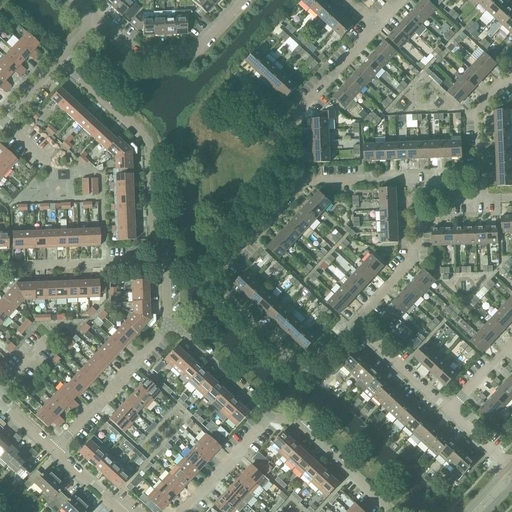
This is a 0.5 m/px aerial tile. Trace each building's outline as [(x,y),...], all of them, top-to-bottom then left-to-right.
[(105,0),(105,1),(113,8),(120,0),(105,0)] [(120,0),(113,8),(121,16),(135,0),(120,0)] [(193,0),(192,1),(205,13),(213,5),(207,0),(193,0)] [(318,15),(329,4),(325,0),(317,0),(310,8),(318,15)] [(422,0),(417,6),(429,17),(436,8),(427,0),(422,0)] [(480,0),(478,3),(486,10),(494,0),(480,0)] [(499,0),(494,0),(486,10),(494,17),(505,5),(499,0)] [(326,23),(337,11),(329,4),(318,15),(326,23)] [(511,10),(505,5),(494,17),(502,25),(511,13),(511,10)] [(429,17),(417,6),(410,14),(422,25),(429,17)] [(131,8),(124,16),(129,20),(136,13),(131,8)] [(186,34),(186,26),(191,26),(190,10),(174,11),(175,34),(186,34)] [(165,35),(163,11),(153,12),(153,18),(153,21),(154,35),(165,35)] [(175,34),(174,11),(163,11),(165,35),(175,34)] [(334,30),(345,18),(337,11),(326,23),(334,30)] [(140,27),(142,27),(142,35),(154,35),(153,21),(153,18),(142,18),(142,16),(138,12),(131,20),(140,27)] [(511,32),(511,30),(511,13),(502,25),(511,32)] [(422,25),(410,14),(402,22),(414,32),(422,25)] [(342,38),(353,26),(345,18),(334,30),(342,38)] [(414,32),(402,22),(395,30),(407,40),(414,32)] [(445,23),(441,27),(446,32),(450,28),(445,23)] [(480,35),(474,30),(471,27),(467,31),(476,39),(480,35)] [(407,40),(395,30),(388,38),(400,49),(407,40)] [(26,33),(19,41),(31,52),(34,49),(39,44),(26,33)] [(19,41),(11,49),(24,60),(31,52),(19,41)] [(377,49),(389,60),(396,52),(385,41),(377,49)] [(11,49),(4,57),(16,68),(24,60),(11,49)] [(257,49),(246,61),(254,69),(265,57),(257,49)] [(389,60),(377,49),(370,57),(381,68),(389,60)] [(477,61),(489,72),(497,64),(485,53),(477,61)] [(4,57),(0,61),(0,67),(9,76),(16,68),(4,57)] [(265,57),(254,69),(262,76),(273,64),(265,57)] [(381,68),(370,57),(362,65),(374,76),(381,68)] [(489,72),(477,61),(470,69),(482,80),(489,72)] [(273,64),(262,76),(270,83),(281,72),(273,64)] [(374,76),(362,65),(355,73),(367,84),(374,76)] [(0,67),(0,82),(2,84),(9,76),(0,67)] [(482,80),(470,69),(462,77),(474,88),(482,80)] [(281,72),(270,83),(278,91),(289,79),(281,72)] [(367,84),(355,73),(348,81),(359,92),(367,84)] [(474,88),(462,77),(455,85),(467,96),(474,88)] [(286,98),(297,86),(289,79),(278,91),(286,98)] [(359,92),(348,81),(340,89),(352,100),(359,92)] [(448,93),(459,104),(467,96),(455,85),(448,93)] [(61,86),(50,99),(58,106),(70,94),(61,86)] [(357,104),(352,100),(340,89),(333,97),(349,112),(357,104)] [(70,94),(58,106),(66,114),(78,101),(70,94)] [(78,101),(66,114),(74,121),(86,108),(78,101)] [(86,108),(74,121),(82,128),(94,116),(86,108)] [(358,115),(364,120),(368,115),(362,110),(358,115)] [(511,110),(494,110),(495,121),(511,121),(511,110)] [(322,111),(323,118),(311,119),(312,130),(329,129),(329,130),(334,129),(334,119),(335,119),(334,111),(322,111)] [(94,116),(82,128),(90,136),(102,123),(94,116)] [(511,121),(495,121),(495,132),(511,132),(511,121)] [(102,123),(90,136),(98,142),(109,130),(102,123)] [(329,140),(329,130),(329,129),(312,130),(312,141),(329,140)] [(109,130),(98,142),(106,150),(117,137),(109,130)] [(511,132),(495,132),(496,143),(511,142),(511,132)] [(117,137),(106,150),(114,157),(114,169),(117,169),(129,169),(131,169),(131,154),(131,150),(128,147),(117,137)] [(330,151),(329,141),(329,140),(312,141),(313,152),(330,151)] [(440,158),(440,141),(429,142),(429,158),(440,158)] [(451,158),(451,141),(440,141),(440,158),(451,158)] [(462,157),(462,141),(451,141),(451,158),(462,157)] [(419,159),(418,142),(407,143),(408,159),(419,159)] [(429,158),(429,142),(418,142),(419,159),(429,158)] [(511,144),(511,142),(496,143),(496,154),(511,153),(511,144)] [(386,160),(385,143),(375,144),(375,160),(386,160)] [(397,160),(396,143),(385,143),(386,160),(397,160)] [(408,159),(407,143),(396,143),(397,160),(408,159)] [(375,160),(375,144),(363,144),(364,161),(375,160)] [(2,152),(0,154),(0,159),(10,169),(17,161),(5,149),(2,152)] [(330,162),(330,152),(330,151),(313,152),(313,163),(330,162)] [(511,153),(496,154),(496,165),(511,164),(511,153)] [(0,174),(2,177),(10,169),(0,159),(0,174)] [(511,164),(496,165),(497,176),(511,174),(511,164)] [(115,183),(109,183),(110,189),(115,189),(116,204),(110,204),(110,211),(116,211),(117,226),(111,226),(111,232),(117,232),(117,240),(134,240),(132,174),(129,174),(129,169),(117,169),(117,175),(115,175),(115,183)] [(497,187),(511,185),(511,174),(497,176),(497,187)] [(380,200),(396,199),(396,188),(380,189),(380,200)] [(331,203),(319,191),(312,199),(324,211),(331,203)] [(304,207),(316,219),(324,211),(312,199),(304,207)] [(396,199),(380,200),(380,211),(397,210),(396,199)] [(297,215),(309,227),(316,219),(304,207),(297,215)] [(397,210),(380,211),(381,221),(397,221),(397,210)] [(290,223),(302,235),(309,227),(297,215),(290,223)] [(511,232),(511,216),(501,217),(502,233),(511,232)] [(397,221),(381,221),(381,232),(398,231),(397,221)] [(282,231),(294,242),(302,235),(290,223),(282,231)] [(475,245),(475,228),(464,229),(464,245),(475,245)] [(486,244),(485,228),(475,228),(475,245),(486,244)] [(485,228),(486,244),(497,244),(496,228),(485,228)] [(88,229),(77,230),(77,247),(88,246),(88,229)] [(99,229),(88,229),(88,246),(99,246),(99,229)] [(342,236),(335,229),(331,233),(334,235),(339,239),(342,236)] [(454,245),(453,229),(442,230),(443,246),(454,245)] [(464,245),(464,229),(453,229),(454,245),(464,245)] [(55,230),(44,231),(45,248),(56,247),(55,230)] [(66,230),(55,230),(56,247),(67,247),(66,230)] [(77,230),(66,230),(67,247),(77,247),(77,230)] [(431,230),(432,246),(443,246),(442,230),(431,230)] [(23,231),(12,232),(12,249),(23,248),(23,231)] [(34,231),(23,231),(23,248),(34,248),(34,231)] [(44,231),(34,231),(34,248),(45,248),(44,231)] [(275,239),(287,250),(294,242),(282,231),(275,239)] [(398,231),(381,232),(382,243),(398,243),(398,231)] [(0,249),(8,249),(7,232),(0,232),(0,249)] [(267,247),(275,254),(280,258),(287,250),(275,239),(267,247)] [(365,263),(376,274),(384,266),(372,255),(365,263)] [(357,271),(369,282),(376,274),(365,263),(357,271)] [(435,281),(423,269),(416,278),(428,289),(435,281)] [(350,279),(362,290),(369,282),(357,271),(350,279)] [(245,272),(234,284),(242,291),(253,279),(245,272)] [(428,289),(416,278),(409,286),(421,297),(428,289)] [(147,279),(131,280),(131,291),(148,290),(147,279)] [(253,279),(242,291),(250,299),(261,286),(253,279)] [(350,279),(343,287),(354,298),(362,290),(350,279)] [(87,280),(76,281),(77,298),(88,298),(87,280)] [(98,280),(87,280),(88,298),(99,297),(99,293),(98,280)] [(65,281),(54,282),(55,299),(66,298),(65,281)] [(76,281),(65,281),(66,298),(77,298),(76,281)] [(43,282),(32,283),(33,293),(33,300),(44,299),(43,282)] [(54,282),(43,282),(44,299),(55,299),(54,282)] [(19,283),(15,284),(23,300),(33,300),(33,293),(32,283),(19,283)] [(12,287),(3,297),(15,308),(23,300),(15,284),(12,287)] [(261,286),(250,299),(258,306),(269,294),(261,286)] [(421,297),(409,286),(401,293),(413,305),(421,297)] [(335,295),(347,306),(354,298),(343,287),(335,295)] [(148,290),(131,291),(132,302),(148,301),(148,290)] [(480,291),(476,295),(480,300),(484,295),(480,291)] [(413,305),(401,293),(394,301),(406,313),(413,305)] [(269,294),(258,306),(266,313),(277,301),(269,294)] [(347,306),(335,295),(328,303),(340,314),(347,306)] [(470,302),(475,306),(480,300),(475,296),(470,302)] [(3,297),(0,299),(0,309),(8,316),(15,308),(3,297)] [(148,301),(132,302),(132,313),(149,320),(149,315),(148,301)] [(277,301),(266,313),(274,321),(285,308),(277,301)] [(406,313),(394,301),(387,309),(399,321),(406,313)] [(470,312),(474,307),(475,306),(470,302),(465,307),(470,312)] [(511,320),(511,306),(507,302),(500,310),(511,321),(511,320)] [(282,328),(297,312),(288,304),(285,308),(274,321),(282,328)] [(379,318),(391,329),(399,321),(387,309),(379,318)] [(511,321),(500,310),(492,318),(504,329),(511,321)] [(297,312),(282,328),(290,335),(301,323),(304,319),(297,312)] [(132,313),(126,320),(138,332),(146,323),(149,320),(132,313)] [(504,329),(492,318),(485,326),(497,337),(504,329)] [(126,320),(117,329),(130,340),(138,332),(126,320)] [(301,323),(290,335),(298,343),(309,330),(301,323)] [(497,337),(485,326),(478,334),(490,345),(497,337)] [(110,338),(122,349),(130,340),(117,329),(110,338)] [(306,350),(317,338),(309,330),(298,343),(306,350)] [(87,331),(83,335),(89,340),(92,337),(87,331)] [(411,333),(404,341),(414,350),(421,342),(417,338),(411,333)] [(470,342),(482,353),(490,345),(478,334),(470,342)] [(102,346),(115,357),(122,349),(110,338),(102,346)] [(425,345),(414,357),(422,364),(433,353),(425,345)] [(95,353),(107,365),(115,357),(102,346),(95,353)] [(176,346),(163,359),(164,360),(162,362),(160,361),(152,369),(157,373),(165,365),(164,364),(166,362),(172,367),(174,364),(184,353),(176,346)] [(88,362),(100,373),(107,365),(95,353),(88,362)] [(180,374),(192,361),(184,353),(174,364),(172,367),(180,374)] [(356,353),(343,366),(351,373),(363,360),(356,353)] [(430,372),(441,360),(433,353),(422,364),(430,372)] [(363,360),(351,373),(359,380),(371,367),(363,360)] [(438,379),(449,367),(441,360),(430,372),(438,379)] [(192,361),(180,374),(188,381),(200,368),(192,361)] [(80,369),(93,381),(100,373),(88,362),(80,369)] [(363,392),(370,384),(380,375),(371,367),(359,380),(355,385),(363,392)] [(446,386),(457,374),(449,367),(438,379),(446,386)] [(195,389),(199,384),(208,375),(200,368),(188,381),(195,389)] [(330,368),(326,371),(333,377),(336,373),(330,368)] [(73,377),(85,389),(93,381),(80,369),(73,377)] [(199,384),(195,389),(204,396),(216,383),(208,375),(199,384)] [(370,384),(363,392),(370,399),(373,396),(375,394),(376,395),(386,384),(388,382),(380,375),(370,384)] [(85,389),(73,377),(66,385),(76,395),(78,397),(85,389)] [(138,386),(153,400),(160,392),(146,378),(138,386)] [(511,383),(508,380),(500,387),(511,398),(511,383)] [(64,383),(57,391),(69,403),(76,395),(66,385),(64,383)] [(211,404),(224,390),(216,383),(204,396),(211,404)] [(375,394),(373,396),(382,405),(394,391),(386,384),(376,395),(375,394)] [(153,400),(138,386),(131,394),(143,405),(142,406),(145,408),(153,400)] [(511,398),(500,387),(493,395),(505,406),(511,398)] [(224,390),(211,404),(219,411),(232,397),(224,390)] [(57,391),(49,399),(62,411),(66,406),(69,403),(57,391)] [(389,412),(402,398),(394,391),(382,405),(389,412)] [(143,405),(131,394),(123,402),(135,414),(136,413),(142,406),(143,405)] [(505,406),(493,395),(486,403),(498,414),(505,406)] [(227,418),(240,404),(232,397),(219,411),(227,418)] [(398,419),(410,406),(402,398),(389,412),(398,419)] [(49,399),(42,407),(54,419),(58,415),(62,411),(49,399)] [(356,400),(348,408),(353,412),(360,404),(356,400)] [(116,410),(131,424),(138,416),(136,413),(135,414),(123,402),(116,410)] [(368,403),(364,408),(368,412),(372,407),(368,403)] [(478,411),(490,422),(498,414),(486,403),(478,411)] [(240,404),(227,418),(236,426),(248,412),(240,404)] [(406,427),(418,413),(410,406),(398,419),(406,427)] [(42,407),(34,415),(47,427),(51,422),(54,419),(42,407)] [(108,418),(120,430),(123,432),(131,424),(116,410),(108,418)] [(382,412),(373,421),(377,425),(385,416),(382,412)] [(414,434),(426,421),(418,413),(406,427),(414,434)] [(210,421),(205,427),(208,430),(210,427),(214,424),(210,421)] [(422,441),(434,428),(426,421),(414,434),(422,441)] [(430,449),(442,436),(434,428),(422,441),(430,449)] [(212,434),(216,439),(220,442),(224,438),(216,430),(215,431),(212,434)] [(284,431),(271,445),(279,453),(292,439),(284,431)] [(220,447),(208,436),(205,433),(198,442),(212,455),(220,447)] [(93,435),(78,452),(86,459),(97,448),(101,443),(93,435)] [(450,442),(449,442),(442,436),(430,449),(438,456),(439,454),(450,442)] [(2,438),(0,439),(0,455),(10,445),(2,438)] [(280,460),(283,456),(287,460),(300,446),(292,439),(279,453),(276,456),(280,460)] [(439,454),(447,462),(460,448),(451,440),(449,442),(450,442),(439,454)] [(190,450),(205,463),(212,455),(198,442),(190,450)] [(10,445),(0,455),(0,458),(6,465),(18,452),(10,445)] [(300,446),(287,460),(295,467),(308,454),(300,446)] [(97,448),(86,459),(94,467),(105,455),(97,448)] [(460,448),(447,462),(455,469),(468,455),(460,448)] [(205,463),(190,450),(183,457),(198,471),(205,463)] [(14,472),(26,460),(18,452),(6,465),(14,472)] [(108,452),(105,455),(94,467),(102,474),(116,459),(108,452)] [(259,453),(253,459),(255,462),(261,455),(259,453)] [(308,454),(295,467),(303,475),(316,461),(308,454)] [(468,455),(455,469),(451,473),(459,481),(476,463),(468,455)] [(198,471),(183,457),(175,466),(178,468),(179,468),(190,479),(198,471)] [(116,459),(102,474),(110,481),(123,467),(116,459)] [(26,460),(14,472),(23,480),(34,468),(26,460)] [(316,461),(303,475),(311,482),(323,468),(316,461)] [(264,475),(252,464),(244,472),(256,483),(257,483),(264,475)] [(118,489),(132,474),(123,467),(110,481),(118,489)] [(171,476),(183,487),(190,479),(179,468),(178,468),(171,476)] [(319,489),(332,476),(323,468),(311,482),(319,489)] [(42,491),(55,477),(46,469),(38,478),(33,474),(23,484),(28,489),(33,483),(42,491)] [(237,480),(255,497),(257,499),(264,490),(257,483),(256,483),(244,472),(237,480)] [(161,481),(175,495),(183,487),(171,476),(169,473),(161,481)] [(327,497),(340,483),(332,476),(319,489),(327,497)] [(51,509),(61,499),(56,494),(64,486),(55,477),(42,491),(51,500),(46,505),(51,509)] [(255,497),(237,480),(230,488),(247,504),(255,497)] [(153,489),(168,503),(175,495),(161,481),(153,489)] [(134,487),(130,483),(125,487),(130,491),(134,487)] [(222,496),(237,510),(239,511),(240,511),(247,504),(230,488),(222,496)] [(138,499),(152,511),(154,511),(158,509),(161,511),(168,503),(153,489),(146,497),(143,494),(138,499)] [(282,492),(274,500),(277,503),(281,499),(284,501),(284,502),(288,498),(282,492)] [(61,499),(51,509),(53,511),(56,511),(60,508),(64,511),(72,511),(82,502),(73,494),(65,503),(61,499)] [(234,511),(237,510),(222,496),(215,504),(223,511),(234,511)] [(90,511),(91,511),(82,502),(72,511),(90,511)] [(309,511),(312,511),(314,511),(318,507),(313,503),(307,509),(309,511)] [(365,511),(355,503),(348,511),(365,511)]
